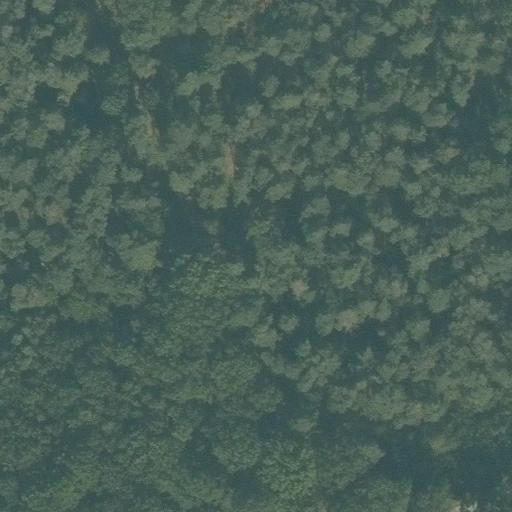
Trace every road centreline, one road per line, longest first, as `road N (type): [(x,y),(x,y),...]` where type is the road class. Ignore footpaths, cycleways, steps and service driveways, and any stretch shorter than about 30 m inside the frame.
road 1 (track): [(331,511),(91,0)]
road 2 (track): [(0,328),(34,332),(212,266)]
